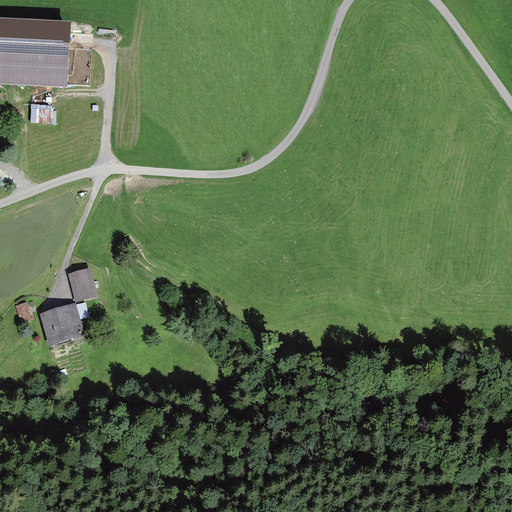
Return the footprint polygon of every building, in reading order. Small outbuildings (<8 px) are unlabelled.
[(71,35),(0,30),(0,92),(67,97),(71,35)] [(32,107),(31,126),(53,127),(54,109),(32,107)] [(69,273),(77,301),(98,296),(90,268),(69,273)] [(22,323),(33,320),(28,303),(17,306),(22,323)] [(76,304),(40,315),(50,347),(86,337),(76,304)]
